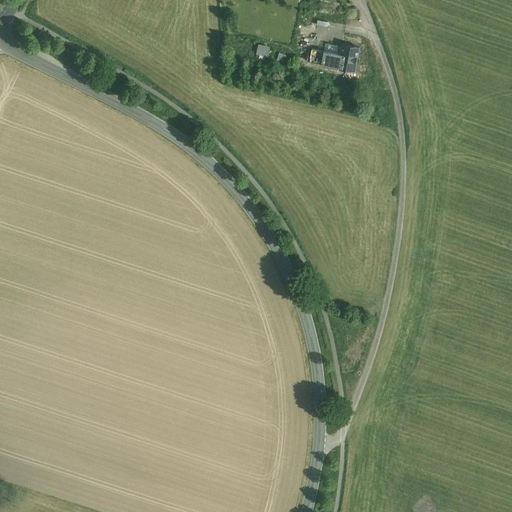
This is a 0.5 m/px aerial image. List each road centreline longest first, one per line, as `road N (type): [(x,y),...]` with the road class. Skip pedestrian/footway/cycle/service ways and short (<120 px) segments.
road 1 (tertiary): [(306,511),(319,447),(313,342),(258,219),(209,162),(165,128),(0,41)]
road 2 (track): [(363,0),(401,118),(400,231),(358,398),(336,439),(319,447)]
